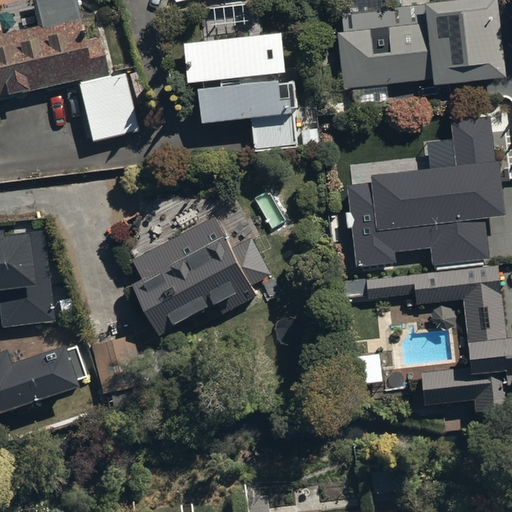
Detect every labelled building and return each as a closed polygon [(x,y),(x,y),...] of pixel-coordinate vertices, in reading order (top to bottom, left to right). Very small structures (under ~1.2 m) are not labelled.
[(0,100),(79,83),(92,144),(139,133),(126,75),(108,79),(100,38),(85,41),(76,0),(32,0),(39,28),(0,36),(0,34),(0,100)] [(338,35),(344,91),(353,90),(355,111),(390,107),(388,87),(433,82),(434,88),(507,80),(498,0),(439,0),(436,5),(342,14),(344,34),(338,35)] [(271,85),(270,77),(288,76),(284,35),(183,45),(187,85),(204,84),(205,92),(200,92),(204,127),(252,122),(255,150),(298,146),(295,112),(298,112),(296,83),(271,85)] [(348,186),(357,267),(396,263),(394,251),(432,246),(434,264),(489,257),(484,219),(508,216),(501,161),(495,162),(489,115),(450,120),(453,139),(428,142),(431,169),(371,176),(372,183),(348,186)] [(0,315),(1,328),(54,323),(44,225),(19,228),(20,234),(0,235),(0,315)] [(268,278),(271,276),(251,240),(232,250),(225,238),(186,259),(182,251),(141,273),(145,281),(133,288),(159,338),(219,306),(224,315),(249,302),(244,292),(258,284),(264,297),(275,291),(268,278)] [(416,296),(417,305),(463,301),(470,369),(421,374),(425,407),(474,402),(475,414),(511,410),(511,339),(507,341),(502,296),(511,295),(511,268),(511,265),(366,280),(368,301),(416,296)] [(90,347),(102,395),(109,393),(115,415),(143,408),(138,387),(148,385),(135,335),(90,347)] [(0,415),(77,390),(75,384),(88,380),(76,346),(65,350),(64,348),(9,367),(5,354),(2,355),(1,352),(0,352),(0,415)]
